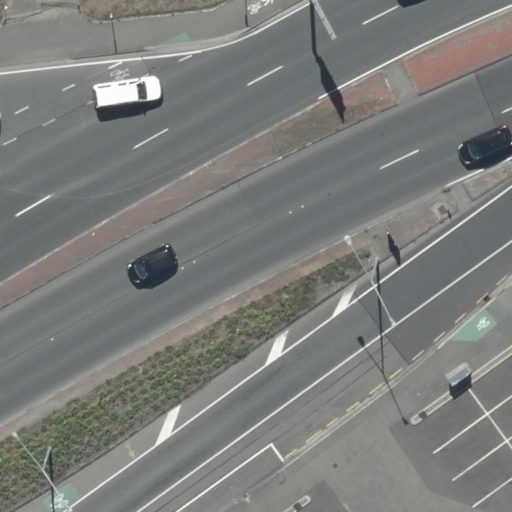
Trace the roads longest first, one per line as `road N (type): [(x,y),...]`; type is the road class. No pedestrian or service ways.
road 1 (primary): [(511,111),(339,189),(0,368)]
road 2 (secondary): [(511,215),(105,511)]
road 3 (primary): [(204,109),(420,0)]
road 4 (primary): [(0,224),(204,109)]
road 5 (secondary): [(0,123),(204,109)]
